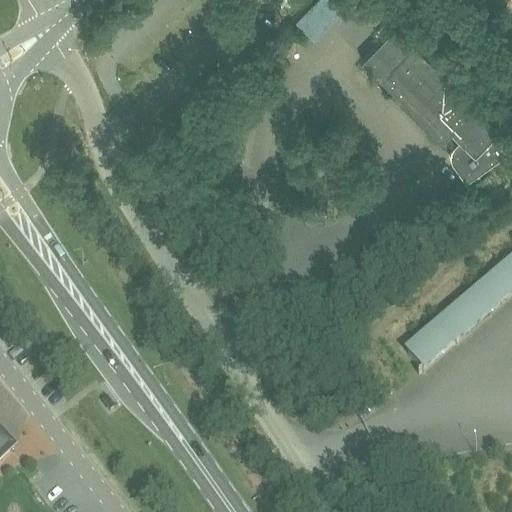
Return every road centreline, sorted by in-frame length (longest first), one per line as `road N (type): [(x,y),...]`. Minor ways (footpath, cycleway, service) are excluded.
road 1 (unclassified): [(331,511),(112,178),(86,95),(48,31)]
road 2 (secondary): [(233,511),(0,192)]
road 3 (unclassified): [(117,511),(0,361)]
